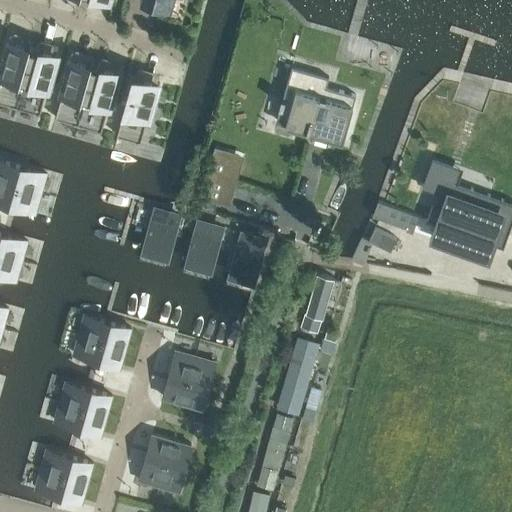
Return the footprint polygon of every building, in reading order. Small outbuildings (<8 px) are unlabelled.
[(141,0),(184,12),(187,0),(141,0)] [(28,45),(10,40),(0,75),(0,101),(39,113),(56,53),(38,48),(39,43),(37,43),(35,47),(31,46),(32,42),(30,41),(28,45)] [(90,63),(71,58),(55,117),(101,130),(118,71),(99,66),(101,61),(98,60),(97,65),(92,64),(94,59),(91,58),(90,63)] [(325,140),(326,136),(343,141),(356,94),(339,89),(338,92),(325,88),(328,76),(327,76),(326,80),(291,70),(293,66),(291,66),(283,95),(281,95),(278,105),(280,105),(276,120),(285,123),(285,124),(315,133),(314,137),(315,138),(316,133),(325,136),(324,140),(325,140)] [(157,82),(133,75),(116,134),(140,141),(157,82)] [(215,145),(214,145),(199,196),(229,205),(230,203),(225,202),(231,180),(221,177),(228,153),(214,149),(215,145)] [(0,180),(41,192),(46,173),(0,159),(0,180)] [(427,219),(434,221),(442,224),(439,233),(466,243),(485,250),(488,241),(503,246),(511,222),(511,202),(458,182),(442,176),(436,193),(427,219)] [(41,192),(0,180),(0,201),(35,211),(41,192)] [(374,217),(375,218),(377,219),(391,224),(402,228),(412,232),(413,229),(413,228),(416,221),(417,217),(416,216),(406,212),(396,208),(380,202),(379,205),(376,212),(374,217)] [(151,205),(135,258),(165,267),(181,214),(151,205)] [(193,217),(178,271),(209,279),(224,226),(193,217)] [(221,283),(248,290),(263,237),(237,229),(221,283)] [(0,253),(22,259),(27,240),(0,232),(0,253)] [(378,233),(376,245),(399,250),(402,238),(378,233)] [(22,259),(0,253),(0,273),(16,279),(22,259)] [(315,272),(298,330),(314,336),(332,278),(315,272)] [(0,305),(0,325),(3,327),(8,307),(0,305)] [(84,314),(79,333),(125,346),(131,327),(84,314)] [(314,336),(298,330),(274,409),(292,415),(314,336)] [(120,365),(125,346),(79,333),(73,352),(120,365)] [(163,396),(182,402),(195,355),(176,350),(163,396)] [(201,407),(207,387),(214,360),(195,355),(182,402),(201,407)] [(112,394),(65,381),(60,400),(106,413),(112,394)] [(106,413),(60,400),(54,420),(101,433),(106,413)] [(292,415),(274,409),(253,488),(271,493),(292,415)] [(228,415),(218,412),(208,441),(219,444),(228,415)] [(172,438),(152,433),(139,479),(159,485),(172,438)] [(172,438),(159,485),(178,490),(191,444),(172,438)] [(46,448),(41,468),(87,481),(93,462),(46,448)] [(87,481),(41,468),(35,487),(82,500),(87,481)] [(266,511),(271,493),(253,488),(246,511),(266,511)]
